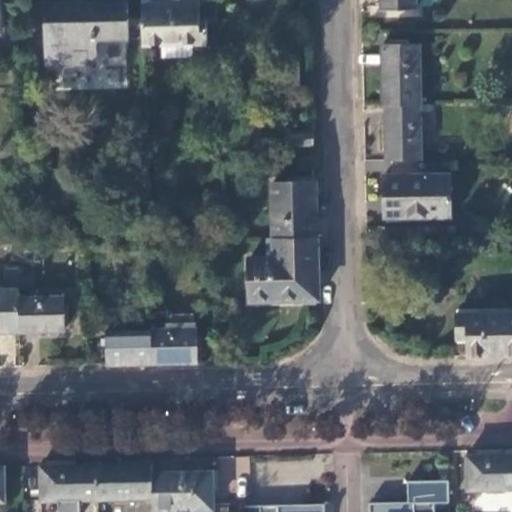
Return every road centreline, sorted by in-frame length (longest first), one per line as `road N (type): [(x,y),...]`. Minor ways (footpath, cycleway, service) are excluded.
road 1 (residential): [(0,451),(511,442)]
road 2 (residential): [(346,371),(337,0)]
road 3 (residential): [(346,371),(0,383)]
road 4 (residential): [(511,370),(346,371)]
